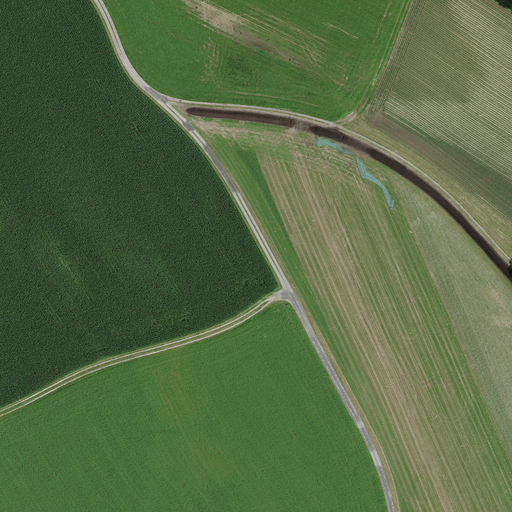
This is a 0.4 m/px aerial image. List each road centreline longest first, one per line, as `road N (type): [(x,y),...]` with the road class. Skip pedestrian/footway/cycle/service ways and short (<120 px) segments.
road 1 (residential): [(98,0),(134,75),(192,130),(234,189),(375,451),(392,511)]
road 2 (track): [(163,102),(324,124),(450,196),(511,265)]
road 3 (track): [(0,414),(93,369),(205,335),(287,290)]
road 4 (track): [(407,0),(355,106),(324,124)]
